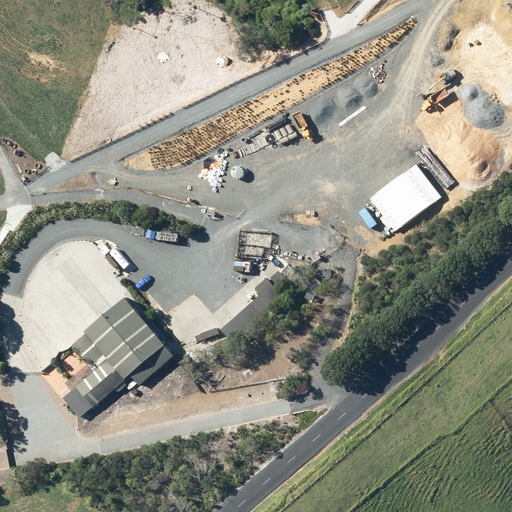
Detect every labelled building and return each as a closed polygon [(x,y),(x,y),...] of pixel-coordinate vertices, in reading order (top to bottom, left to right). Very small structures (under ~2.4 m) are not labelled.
[(156,232),(156,240),(178,241),(179,233),(156,232)] [(269,238),(238,236),(238,245),(269,246),(269,238)] [(251,262),(232,261),(232,269),(240,270),(240,272),(251,272),(251,262)] [(254,289),(259,294),(220,329),(233,343),(284,297),(266,277),(254,289)] [(75,342),(70,346),(86,364),(64,383),(71,391),(62,398),(79,418),(120,381),(132,395),(175,358),(122,297),(82,331),(84,334),(75,342)] [(216,327),(200,333),(202,339),(218,334),(216,327)] [(58,357),(50,349),(41,359),(49,366),(58,357)]
